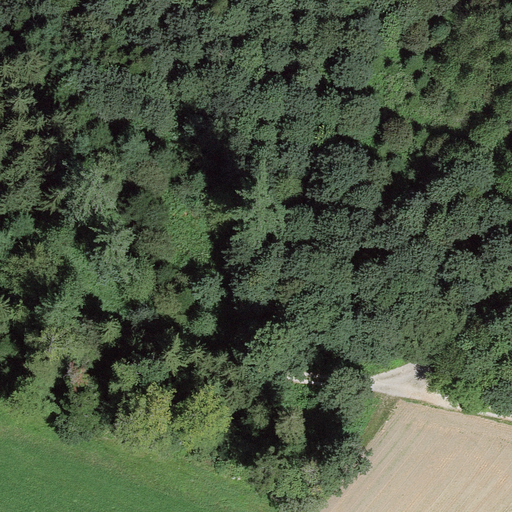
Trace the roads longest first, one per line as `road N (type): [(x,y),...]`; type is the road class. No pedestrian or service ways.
road 1 (track): [(0,296),(293,374),(394,385),(511,417)]
road 2 (track): [(394,385),(511,304)]
